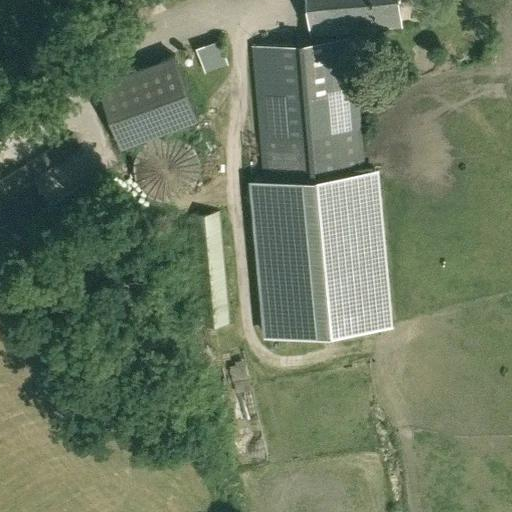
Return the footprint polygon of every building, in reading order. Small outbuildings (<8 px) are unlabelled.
[(399,0),(308,0),(311,32),(402,24),(399,0)] [(385,167),(365,169),(354,36),(255,44),(266,178),(253,179),(266,338),(398,326),(385,167)] [(220,38),(195,46),(205,72),(228,64),(220,38)] [(199,117),(176,56),(101,86),(124,147),(199,117)] [(176,134),(168,134),(159,135),(151,139),(144,144),(140,151),(137,159),(136,168),(137,177),(141,184),(146,191),(153,196),(162,199),(170,200),(179,198),(186,195),(193,189),(198,182),(201,174),(202,165),(200,157),(197,149),(191,142),(184,137),(176,134)] [(230,291),(202,292),(203,315),(231,314),(230,291)]
